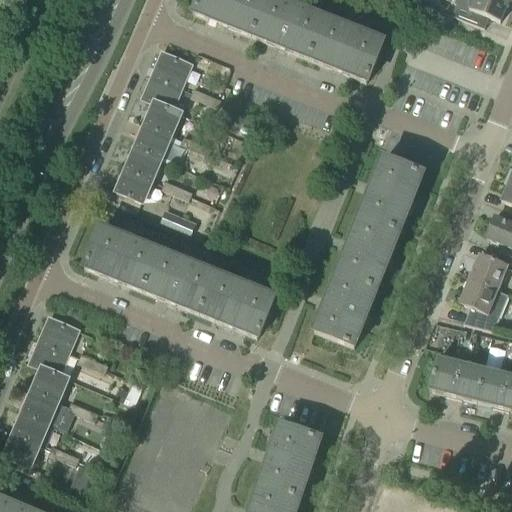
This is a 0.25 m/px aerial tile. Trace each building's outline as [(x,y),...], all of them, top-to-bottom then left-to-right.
[(199,0),(192,18),(216,28),(250,41),(266,1),(262,0),(199,0)] [(450,19),(483,33),(488,22),(499,26),(507,6),(493,0),(472,0),(467,13),(455,8),(450,19)] [(250,41),(293,58),(308,64),(323,24),(266,1),(250,41)] [(381,47),(363,40),(323,24),(308,64),(365,87),(381,47)] [(161,58),(152,79),(183,93),(192,71),(161,58)] [(174,113),(183,93),(152,79),(142,103),(153,108),(154,106),(173,115),(174,113)] [(193,93),(191,97),(219,109),(221,105),(193,93)] [(189,101),(217,114),(219,109),(191,97),(189,101)] [(183,117),(174,113),(173,115),(154,106),(153,108),(144,129),(172,142),(183,117)] [(163,165),(172,142),(144,129),(134,152),(163,165)] [(183,141),(181,145),(209,157),(211,153),(183,141)] [(207,162),(209,157),(181,145),(179,150),(207,162)] [(125,173),(154,185),(163,165),(134,152),(125,173)] [(381,164),(362,213),(402,228),(421,179),(381,164)] [(144,208),(154,185),(125,173),(115,196),(144,208)] [(511,182),(509,181),(500,204),(511,209),(511,182)] [(164,185),(162,189),(190,201),(192,197),(164,185)] [(188,206),(190,201),(162,189),(160,194),(188,206)] [(362,213),(336,279),(376,294),(402,228),(362,213)] [(165,214),(158,230),(189,243),(196,228),(165,214)] [(511,228),(493,221),(485,241),(511,252),(511,228)] [(84,273),(142,296),(158,257),(100,233),(84,273)] [(215,280),(158,257),(142,296),(199,319),(215,280)] [(507,271),(478,259),(468,283),(497,295),(507,271)] [(313,336),(353,352),(376,294),(336,279),(313,336)] [(215,280),(199,319),(256,342),(272,303),(215,280)] [(468,283),(458,308),(469,312),(463,329),(491,336),(507,299),(497,295),(468,283)] [(39,344),(67,357),(77,335),(49,323),(39,344)] [(506,372),(505,375),(499,374),(498,378),(469,371),(477,338),(460,334),(452,367),(436,363),(428,395),(511,415),(511,346),(507,345),(500,370),(506,372)] [(59,377),(67,357),(39,344),(31,365),(59,377)] [(80,358),(78,362),(106,375),(108,370),(80,358)] [(104,379),(106,375),(78,362),(76,367),(104,379)] [(32,393),(60,406),(70,382),(59,377),(31,365),(29,368),(40,373),(32,393)] [(127,395),(119,391),(114,402),(123,406),(127,395)] [(49,431),(60,406),(32,393),(21,419),(49,431)] [(70,406),(69,410),(96,422),(98,418),(70,406)] [(94,427),(96,422),(69,410),(66,415),(94,427)] [(41,450),(49,431),(21,419),(13,437),(41,450)] [(110,435),(128,442),(134,426),(115,419),(110,435)] [(278,431),(258,489),(299,503),(319,444),(278,431)] [(31,474),(41,450),(13,437),(3,462),(31,474)] [(79,463),(51,450),(50,454),(77,466),(79,463)] [(75,471),(77,466),(50,454),(47,459),(75,471)] [(54,498),(58,489),(39,481),(35,489),(54,498)] [(258,489),(250,511),(295,511),(299,503),(258,489)]
